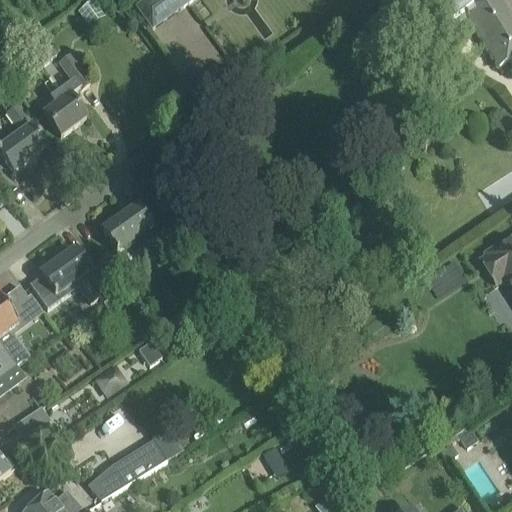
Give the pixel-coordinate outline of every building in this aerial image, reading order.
[(153,0),(139,11),(153,30),(194,0),(153,0)] [(397,17),(377,33),(388,48),(387,58),(391,65),(402,66),(423,50),(427,57),(449,40),(447,38),(468,23),(499,73),(511,64),(511,24),(497,0),(488,0),(472,11),(462,0),(416,0),(396,15),(397,17)] [(32,47),(30,49),(46,66),(59,57),(44,37),(31,46),(32,47)] [(57,110),(44,119),(61,141),(87,122),(71,101),(91,86),(86,79),(92,75),(77,55),(60,67),(74,87),(52,103),(57,110)] [(0,153),(0,156),(14,176),(48,151),(32,130),(16,109),(7,116),(22,137),(0,153)] [(103,235),(118,255),(137,242),(152,263),(157,260),(174,247),(159,225),(152,230),(137,210),(103,235)] [(486,261),(500,284),(511,277),(511,242),(492,254),(494,257),(486,261)] [(174,247),(157,260),(163,269),(181,255),(174,247)] [(31,289),(30,290),(41,307),(53,298),(55,301),(85,279),(92,289),(82,296),(90,308),(100,301),(104,307),(119,296),(99,269),(91,275),(76,254),(42,279),(44,282),(31,290),(31,289)] [(0,303),(0,346),(6,354),(17,369),(29,360),(14,339),(22,333),(0,303)] [(26,306),(15,314),(26,330),(37,322),(26,306)] [(6,354),(0,346),(0,367),(3,372),(0,374),(0,380),(17,369),(6,354)] [(153,347),(141,355),(152,371),(164,362),(153,347)] [(241,350),(218,366),(229,383),(252,367),(241,350)] [(101,397),(126,389),(119,369),(94,378),(101,397)] [(0,485),(23,468),(15,458),(28,449),(27,448),(36,442),(34,438),(51,427),(41,413),(22,425),(14,431),(19,438),(7,448),(0,453),(0,485)] [(188,423),(177,430),(185,442),(196,435),(188,423)] [(315,432),(308,438),(315,448),(323,442),(315,432)] [(159,447),(93,493),(101,506),(170,463),(159,447)] [(275,451),(262,458),(268,468),(281,460),(275,451)] [(334,495),(324,503),(331,511),(339,511),(344,508),(334,495)] [(32,511),(81,511),(68,496),(55,507),(48,498),(32,511)]
